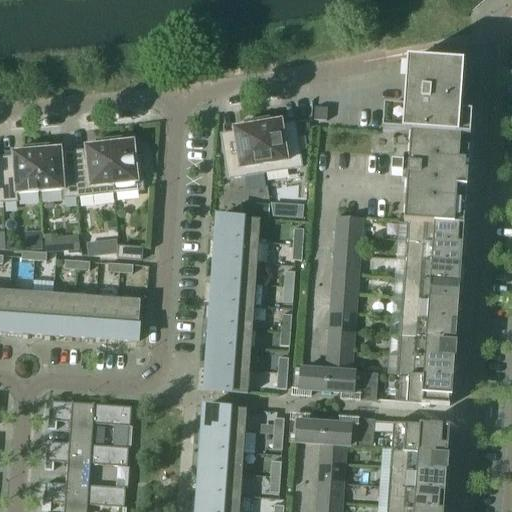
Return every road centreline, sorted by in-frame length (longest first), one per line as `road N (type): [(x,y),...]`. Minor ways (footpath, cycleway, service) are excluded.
road 1 (residential): [(23,392),(47,381),(137,387),(160,362),(178,97)]
road 2 (residential): [(178,97),(384,58)]
road 3 (residential): [(0,112),(178,97)]
road 4 (residential): [(14,511),(23,392)]
